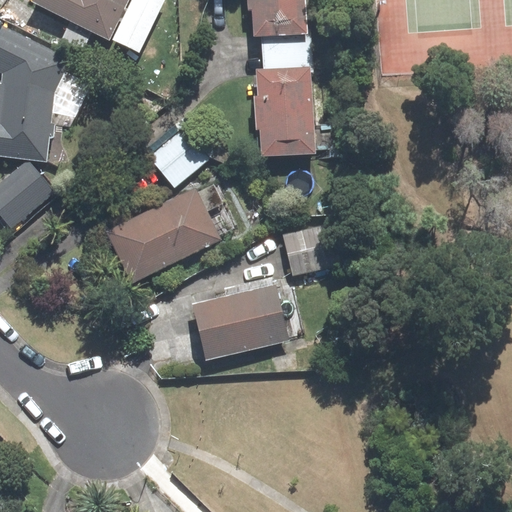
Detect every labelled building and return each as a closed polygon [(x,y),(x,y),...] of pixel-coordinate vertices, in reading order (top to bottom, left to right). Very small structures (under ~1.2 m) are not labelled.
[(24,0),(22,6),(137,59),(164,1),(161,0),(24,0)] [(305,38),(302,0),(246,0),(249,42),(258,42),(260,74),(250,74),(256,162),(312,159),(307,77),(314,76),(311,37),(305,38)] [(0,160),(43,166),(46,139),(52,140),(53,128),(47,127),(52,97),(68,65),(0,32),(0,160)] [(147,159),(173,190),(218,154),(192,123),(147,159)] [(0,221),(9,232),(53,194),(28,165),(0,189),(0,221)] [(191,192),(104,236),(129,287),(217,242),(191,192)] [(334,223),(280,238),(291,279),(346,264),(334,223)] [(270,289),(187,308),(200,365),(284,346),(270,289)]
